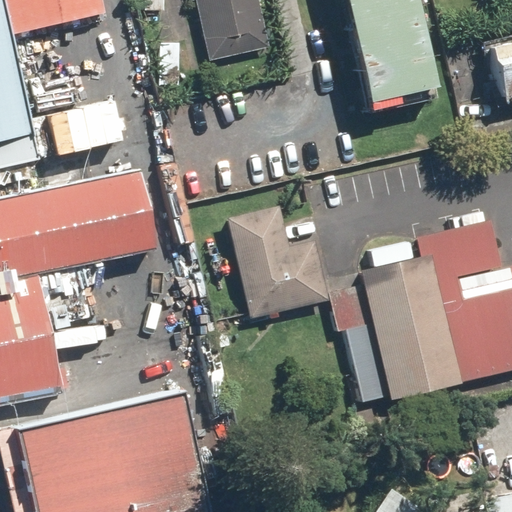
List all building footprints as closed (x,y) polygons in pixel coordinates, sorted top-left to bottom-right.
[(0,0),(0,27),(2,37),(96,13),(92,0),(0,0)] [(158,0),(140,0),(140,10),(158,11),(158,0)] [(252,0),(189,0),(205,62),(264,47),(252,0)] [(407,0),(336,0),(358,100),(426,85),(407,0)] [(0,167),(33,159),(0,27),(0,167)] [(511,30),(479,37),(493,100),(511,95),(511,30)] [(175,44),(154,44),(155,77),(158,77),(158,84),(172,84),(172,77),(175,77),(175,44)] [(0,401),(49,391),(23,273),(147,246),(130,167),(0,195),(0,401)] [(222,218),(244,316),(323,299),(309,234),(283,240),(276,206),(222,218)] [(423,253),(454,382),(511,367),(511,268),(497,272),(485,218),(418,234),(423,253)] [(454,382),(423,253),(354,270),(357,284),(322,292),(332,330),(339,329),(357,405),(454,382)] [(201,511),(172,389),(4,428),(23,511),(201,511)] [(383,486),(365,511),(511,511),(511,409),(467,420),(485,494),(419,509),(383,486)]
